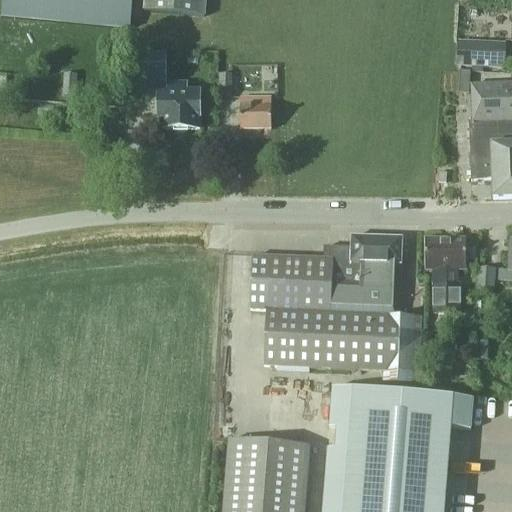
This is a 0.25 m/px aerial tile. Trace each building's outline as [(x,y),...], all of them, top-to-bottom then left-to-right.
[(2,0),(1,18),(130,30),(133,0),(2,0)] [(204,18),(205,0),(145,0),(144,13),(204,18)] [(504,71),(505,45),(457,43),(456,68),(504,71)] [(134,77),(167,77),(167,55),(134,55),(134,77)] [(468,95),(470,73),(459,72),(458,95),(468,95)] [(77,76),(64,75),(62,96),(76,97),(77,76)] [(231,99),(231,76),(218,76),(219,100),(231,99)] [(161,131),(199,131),(199,94),(187,94),(187,84),(166,84),(166,94),(158,94),(158,120),(161,120),(161,131)] [(511,84),(470,86),(471,105),(472,123),(468,123),(469,154),(471,183),(492,181),(492,201),(511,200),(511,84)] [(240,131),(270,131),(270,99),(239,99),(240,131)] [(419,319),(398,318),(402,240),(351,239),(351,250),(323,249),(323,261),(252,259),(250,312),(266,313),(263,368),(277,369),(276,374),(308,375),(308,370),(382,373),(382,384),(416,385),(419,319)] [(436,312),(445,312),(445,288),(445,240),(424,240),(425,272),(432,272),(433,288),(436,288),(436,312)] [(476,250),(465,250),(465,240),(445,240),(445,288),(445,312),(455,312),(455,272),(466,272),(465,262),(476,262),(476,250)] [(511,240),(510,241),(508,273),(498,272),(497,282),(511,283),(511,240)] [(493,296),(495,271),(478,269),(476,295),(493,296)] [(337,431),(336,439),(335,451),(327,451),(322,511),(443,511),(450,430),(470,432),(472,401),(332,390),(329,430),(337,431)] [(304,511),(310,449),(227,442),(221,511),(304,511)]
